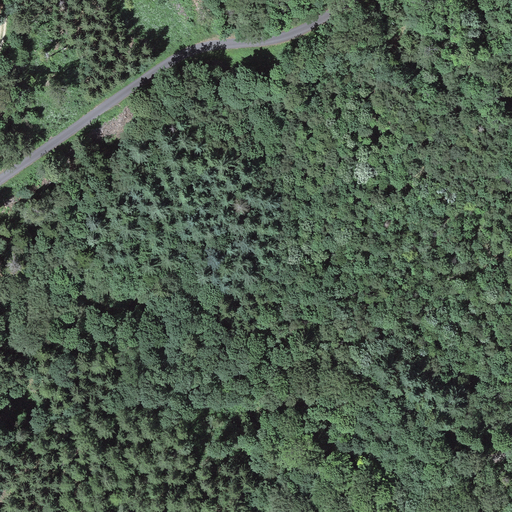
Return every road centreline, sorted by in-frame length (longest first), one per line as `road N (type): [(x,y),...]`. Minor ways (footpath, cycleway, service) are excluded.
road 1 (unclassified): [(354,0),(275,39),(184,53),(0,179)]
road 2 (track): [(511,451),(461,469),(403,511)]
